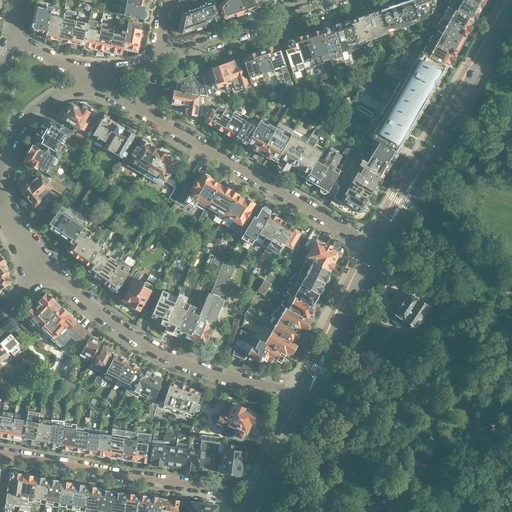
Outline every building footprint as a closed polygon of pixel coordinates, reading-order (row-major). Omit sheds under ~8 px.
[(183,9),(180,24),(178,32),(181,34),(195,29),(189,10),(188,10),(189,9),(188,5),(186,0),(184,0),(178,0),(177,8),(183,9)] [(188,10),(189,10),(195,29),(206,25),(199,6),(200,6),(199,3),(198,0),(191,0),(194,8),(189,9),(188,10)] [(207,0),(199,3),(200,6),(199,6),(206,25),(219,20),(218,16),(218,17),(212,0),(207,0)] [(218,6),(221,13),(222,12),(223,17),(225,18),(236,14),(237,16),(243,14),(243,12),(244,12),(239,0),(223,0),(219,5),(218,6)] [(239,0),(244,12),(245,12),(247,13),(251,11),(252,9),(257,7),(254,0),(239,0)] [(399,4),(398,5),(402,16),(397,18),(400,28),(412,24),(411,21),(418,19),(419,18),(412,0),(411,0),(404,3),(403,2),(398,3),(399,4)] [(412,0),(419,18),(418,19),(419,21),(427,18),(426,15),(429,14),(424,0),(412,0)] [(424,0),(429,14),(431,14),(435,5),(435,4),(438,3),(436,0),(424,0)] [(454,0),(454,1),(450,8),(454,10),(473,20),(477,20),(479,16),(477,12),(480,8),(464,0),(454,0)] [(464,0),(480,8),(484,7),(486,4),(485,1),(485,0),(464,0)] [(36,30),(46,33),(52,7),(53,5),(37,1),(32,25),(30,26),(29,27),(32,31),(34,32),(36,30)] [(126,3),(121,2),(119,14),(123,15),(136,18),(145,19),(147,18),(148,14),(146,11),(146,7),(126,3)] [(64,13),(64,10),(62,6),(56,5),(52,7),(46,33),(45,37),(47,37),(48,38),(52,39),(53,38),(58,39),(64,13)] [(388,8),(380,11),(387,30),(388,29),(394,27),(395,30),(400,28),(397,18),(402,16),(398,5),(393,6),(393,5),(388,7),(388,8)] [(448,15),(445,20),(448,22),(466,32),(468,33),(472,25),(471,24),(473,20),(454,10),(450,8),(448,6),(444,13),(448,15)] [(362,16),(361,16),(365,29),(371,26),(375,38),(381,36),(380,34),(388,31),(388,29),(387,30),(380,11),(373,13),(373,12),(367,14),(368,15),(362,17),(362,16)] [(64,13),(58,39),(64,41),(65,42),(69,43),(70,42),(71,42),(77,16),(64,13)] [(77,16),(71,42),(73,42),(73,44),(77,45),(78,44),(83,45),(84,46),(88,24),(89,22),(88,22),(88,20),(89,20),(89,18),(77,16)] [(357,19),(350,21),(357,42),(365,39),(365,41),(375,38),(371,26),(365,29),(361,16),(357,18),(357,19)] [(139,19),(129,17),(127,27),(123,48),(136,51),(136,50),(138,49),(139,44),(138,42),(138,39),(140,38),(141,34),(140,32),(141,25),(138,25),(139,19)] [(462,45),(466,37),(464,35),(466,32),(448,22),(445,20),(441,18),(438,24),(445,27),(441,33),(462,45)] [(88,24),(84,46),(85,48),(90,49),(92,47),(97,48),(102,23),(97,22),(89,20),(88,20),(88,22),(89,22),(88,24)] [(332,27),(333,29),(340,50),(341,52),(346,68),(351,66),(347,51),(350,50),(351,47),(350,44),(357,42),(350,21),(349,21),(347,21),(344,22),(343,23),(339,25),(337,24),(336,24),(335,26),(332,27)] [(102,23),(97,48),(98,51),(102,52),(104,50),(109,51),(114,25),(102,23)] [(122,54),(123,48),(127,27),(114,25),(109,51),(111,53),(115,54),(117,52),(122,54)] [(322,30),(319,31),(329,59),(336,57),(336,58),(342,56),(341,52),(340,50),(333,29),(329,31),(329,29),(326,28),(323,29),(322,30)] [(313,34),(307,36),(317,65),(323,63),(323,61),(329,59),(319,31),(318,32),(316,31),(314,32),(313,34)] [(437,31),(434,37),(431,35),(428,41),(435,45),(454,55),(456,52),(458,53),(462,45),(441,33),(437,31)] [(297,39),(295,40),(304,68),(311,65),(312,67),(317,65),(307,36),(302,37),(300,37),(297,38),(297,39)] [(283,46),(284,48),(290,67),(292,73),(298,71),(298,70),(304,68),(295,40),(292,41),(291,40),(288,41),(287,43),(288,45),(283,46)] [(425,46),(422,52),(429,56),(447,67),(450,63),(455,55),(454,55),(435,45),(432,50),(425,46)] [(273,47),(266,50),(275,75),(281,73),(282,74),(287,72),(279,47),(275,49),(273,47)] [(275,75),(266,50),(264,50),(263,50),(260,51),(259,52),(254,54),(261,74),(263,79),(263,80),(268,78),(269,78),(269,77),(275,75)] [(381,116),(369,136),(374,140),(379,142),(379,143),(394,151),(393,151),(397,153),(398,153),(403,145),(402,144),(407,135),(408,135),(410,133),(409,132),(435,88),(436,88),(437,85),(447,67),(429,56),(427,55),(422,52),(420,51),(407,72),(403,70),(377,114),(381,116)] [(244,63),(248,73),(251,84),(257,82),(257,81),(263,79),(261,74),(254,54),(250,55),(247,59),(243,60),(244,63)] [(237,60),(224,64),(230,83),(232,90),(233,92),(243,89),(244,93),(248,92),(253,90),(251,84),(248,73),(243,75),(240,65),(239,65),(238,63),(237,60)] [(224,64),(212,69),(213,71),(207,72),(210,82),(214,80),(217,88),(225,85),(227,92),(232,90),(230,83),(224,64)] [(177,83),(176,91),(200,95),(208,96),(204,86),(200,75),(194,78),(193,75),(177,81),(177,83)] [(210,84),(204,86),(208,96),(220,98),(221,93),(213,92),(210,84)] [(172,102),(180,103),(183,104),(182,105),(186,106),(185,111),(187,114),(197,116),(197,114),(199,114),(201,101),(205,102),(204,105),(208,108),(215,98),(200,95),(176,91),(174,90),(172,102)] [(302,91),(298,91),(301,100),(307,99),(317,106),(312,93),(306,90),(302,91)] [(296,91),(289,94),(291,100),(298,98),(296,91)] [(215,98),(211,104),(216,106),(220,98),(215,98)] [(290,102),(291,101),(283,101),(275,115),(281,119),(286,108),(290,102)] [(67,121),(66,122),(65,124),(70,127),(71,125),(76,127),(73,131),(81,136),(84,131),(85,132),(90,125),(84,121),(89,112),(91,109),(90,107),(85,104),(83,105),(81,109),(72,104),(71,105),(68,106),(67,109),(68,111),(63,119),(67,121)] [(211,108),(208,115),(209,116),(206,121),(207,124),(209,125),(211,124),(216,127),(217,130),(220,131),(222,131),(223,131),(230,118),(233,114),(225,110),(216,109),(215,111),(211,108)] [(230,118),(223,131),(225,132),(225,134),(227,136),(230,135),(235,138),(245,121),(247,118),(234,111),(233,114),(230,118)] [(247,118),(245,121),(235,138),(234,140),(241,145),(243,143),(246,145),(249,139),(249,138),(256,127),(249,123),(252,118),(248,116),(247,118)] [(102,119),(93,135),(88,143),(93,146),(95,145),(99,147),(99,149),(100,150),(105,142),(113,128),(115,124),(103,117),(102,119)] [(41,129),(40,131),(60,142),(59,142),(63,144),(67,137),(69,138),(70,139),(73,133),(72,133),(49,120),(47,123),(45,123),(44,124),(42,124),(40,127),(41,129)] [(249,139),(246,145),(252,148),(252,149),(255,151),(257,148),(258,149),(260,151),(261,152),(260,153),(261,154),(276,128),(268,123),(267,125),(260,121),(256,127),(249,138),(249,139)] [(115,127),(114,127),(111,132),(112,132),(103,147),(122,158),(123,156),(125,157),(127,153),(125,152),(135,135),(134,135),(134,132),(130,129),(129,130),(127,130),(126,130),(125,131),(122,129),(123,128),(117,124),(115,127)] [(306,143),(293,165),(301,169),(298,174),(306,180),(306,179),(305,178),(308,174),(321,151),(313,147),(324,128),(317,124),(306,143)] [(276,128),(261,154),(262,152),(264,153),(266,153),(267,154),(265,156),(269,159),(269,158),(276,162),(277,160),(282,151),(289,138),(282,134),(283,132),(276,128)] [(277,160),(276,162),(283,166),(287,161),(293,165),(306,143),(300,139),(302,135),(294,130),(291,134),(289,138),(282,151),(277,160)] [(40,147),(39,148),(57,158),(66,164),(67,161),(60,156),(66,146),(63,144),(59,142),(60,142),(40,131),(39,132),(37,132),(35,135),(37,136),(36,139),(38,140),(35,144),(40,147)] [(369,136),(364,133),(361,138),(366,141),(361,149),(371,155),(389,167),(390,165),(392,163),(393,161),(394,159),(394,158),(397,153),(393,151),(394,151),(379,143),(379,142),(374,140),(369,136)] [(122,163),(127,166),(136,170),(135,171),(144,176),(159,149),(150,145),(150,142),(146,139),(142,140),(138,148),(137,148),(132,155),(127,153),(122,163)] [(28,154),(24,161),(38,168),(37,169),(38,169),(45,173),(45,172),(50,175),(54,168),(58,160),(59,160),(54,157),(37,148),(33,145),(32,147),(30,147),(28,150),(28,152),(27,154),(28,154)] [(159,149),(144,176),(153,181),(155,177),(164,182),(175,188),(181,191),(185,184),(169,176),(174,168),(172,167),(176,160),(176,156),(171,154),(168,155),(159,149)] [(306,179),(306,180),(305,181),(306,183),(309,185),(311,185),(312,183),(317,185),(336,153),(330,149),(327,154),(321,151),(308,174),(305,178),(306,179)] [(359,165),(363,167),(382,179),(384,175),(387,173),(389,172),(389,170),(389,167),(371,155),(367,162),(362,159),(362,160),(352,153),(353,151),(351,150),(348,149),(346,150),(343,155),(359,165)] [(336,153),(317,185),(321,188),(320,190),(320,192),(323,194),(326,193),(327,192),(328,192),(332,185),(338,174),(331,170),(333,166),(335,167),(342,156),(336,153)] [(85,167),(80,164),(76,170),(81,173),(85,167)] [(360,172),(349,166),(346,172),(375,190),(377,186),(378,187),(379,185),(381,186),(384,182),(381,180),(382,179),(363,167),(360,172)] [(372,201),(375,196),(373,195),(373,194),(373,193),(375,190),(346,172),(343,178),(353,184),(350,189),(369,201),(370,200),(372,201)] [(181,192),(178,197),(176,201),(183,205),(185,202),(192,206),(196,205),(204,210),(206,206),(219,185),(210,180),(211,179),(210,176),(206,174),(203,175),(199,181),(196,180),(191,188),(189,193),(182,189),(181,192)] [(43,176),(42,177),(41,175),(29,185),(26,184),(22,187),(22,190),(27,196),(26,197),(33,205),(34,204),(35,206),(38,206),(42,203),(42,200),(48,195),(47,194),(52,190),(53,191),(57,187),(49,180),(48,182),(43,176)] [(54,175),(52,179),(65,186),(67,183),(54,175)] [(111,181),(106,188),(110,191),(115,183),(111,181)] [(328,192),(334,196),(334,198),(339,201),(341,201),(359,210),(359,213),(365,212),(364,209),(368,201),(369,201),(350,189),(348,188),(337,181),(335,184),(339,186),(337,190),(336,189),(337,188),(332,185),(328,192)] [(206,206),(204,210),(200,217),(203,220),(208,212),(207,210),(208,208),(216,213),(214,216),(222,221),(237,196),(238,195),(223,186),(222,187),(219,185),(206,206)] [(175,188),(169,197),(176,201),(178,197),(181,192),(181,191),(175,188)] [(237,196),(222,221),(230,225),(230,226),(231,228),(230,229),(234,231),(232,236),(238,240),(241,235),(239,234),(243,228),(242,227),(249,214),(250,215),(252,212),(250,211),(253,204),(252,201),(248,198),(245,199),(245,200),(237,196)] [(53,217),(49,224),(47,227),(60,235),(76,212),(68,206),(67,208),(62,205),(53,217)] [(254,216),(243,233),(241,238),(252,245),(255,240),(256,238),(270,214),(271,213),(270,210),(264,207),(261,208),(257,215),(255,214),(254,216)] [(76,212),(60,235),(72,244),(84,227),(87,222),(82,218),(83,217),(76,212)] [(270,214),(256,238),(268,245),(270,240),(281,220),(277,218),(277,215),(274,213),(271,214),(270,214)] [(270,240),(268,245),(266,248),(272,251),(273,249),(280,253),(283,248),(285,245),(292,232),(294,228),(294,227),(291,223),(287,223),(281,220),(270,240)] [(92,233),(84,227),(72,244),(67,251),(67,254),(71,257),(74,256),(78,258),(78,262),(81,264),(85,263),(88,265),(99,249),(111,232),(106,228),(96,243),(88,238),(92,233)] [(292,232),(285,245),(292,249),(295,243),(299,236),(292,232)] [(295,243),(292,249),(305,257),(307,258),(329,271),(330,269),(331,269),(332,269),(334,266),(333,263),(337,256),(339,256),(338,252),(335,252),(333,251),(333,250),(331,249),(331,247),(326,244),(324,245),(322,244),(316,241),(315,241),(312,239),(309,240),(301,236),(298,242),(297,244),(295,243)] [(123,241),(131,246),(133,243),(126,237),(123,241)] [(99,249),(88,265),(84,270),(85,272),(85,273),(88,275),(91,275),(94,277),(107,258),(110,253),(107,250),(105,253),(99,249)] [(118,265),(105,285),(109,287),(110,290),(113,292),(116,293),(118,289),(119,289),(121,285),(129,273),(136,263),(125,255),(118,265)] [(262,256),(258,264),(262,266),(267,259),(262,256)] [(107,258),(94,277),(95,278),(96,281),(99,283),(101,282),(105,285),(118,265),(122,260),(117,257),(114,262),(107,258)] [(309,266),(305,272),(324,283),(328,282),(329,279),(328,275),(327,275),(330,271),(329,271),(307,258),(304,263),(309,266)] [(208,293),(199,316),(191,337),(205,343),(213,325),(214,323),(216,323),(218,318),(217,316),(224,299),(222,298),(235,266),(223,262),(211,294),(208,293)] [(4,265),(0,267),(0,291),(1,291),(0,290),(8,283),(10,283),(10,278),(9,278),(7,276),(9,275),(9,271),(4,265)] [(322,293),(323,291),(323,287),(322,286),(324,283),(305,272),(301,270),(298,275),(299,275),(296,281),(296,282),(319,295),(322,293)] [(127,290),(126,292),(127,293),(125,296),(128,298),(126,302),(131,305),(130,307),(138,311),(138,310),(139,310),(142,306),(143,306),(152,291),(151,290),(152,288),(152,285),(146,282),(145,283),(138,279),(141,274),(136,272),(133,277),(133,276),(127,285),(130,287),(128,290),(127,290)] [(289,287),(286,292),(290,295),(312,307),(314,302),(317,302),(319,298),(318,295),(319,295),(296,282),(292,289),(289,287)] [(395,315),(391,320),(401,326),(405,320),(415,327),(429,307),(436,297),(415,284),(409,293),(395,315)] [(162,290),(154,310),(151,317),(157,320),(156,322),(165,326),(175,303),(166,299),(169,293),(162,290)] [(26,321),(26,322),(37,332),(39,330),(40,329),(42,327),(41,327),(43,326),(60,307),(54,302),(54,298),(50,294),(46,294),(23,318),(26,321)] [(284,300),(281,305),(288,309),(306,319),(309,315),(312,314),(314,311),(313,308),(312,307),(290,295),(286,301),(284,300)] [(175,303),(165,326),(170,328),(169,330),(177,334),(186,310),(180,308),(183,299),(177,297),(175,303)] [(254,299),(251,304),(256,307),(259,302),(254,299)] [(186,310),(177,334),(190,339),(191,337),(199,316),(193,313),(195,307),(189,304),(187,311),(186,310)] [(306,319),(288,309),(281,305),(280,304),(276,310),(274,309),(271,315),(272,316),(300,332),(301,328),(305,330),(309,322),(306,320),(306,319)] [(42,327),(40,329),(50,339),(52,340),(60,347),(71,337),(79,344),(82,337),(86,331),(72,318),(66,314),(65,310),(63,309),(60,307),(43,326),(41,327),(42,327)] [(246,312),(244,317),(249,320),(252,316),(246,312)] [(301,333),(300,332),(272,316),(269,322),(267,321),(264,327),(266,329),(293,344),(294,340),(296,341),(299,340),(301,335),(301,333)] [(224,352),(230,354),(240,320),(234,318),(224,352)] [(11,328),(14,331),(26,344),(29,341),(26,338),(27,337),(15,324),(11,328)] [(266,329),(265,329),(262,334),(260,333),(257,339),(259,340),(285,356),(288,352),(291,354),(296,346),(293,344),(266,329)] [(2,333),(0,334),(0,339),(15,357),(22,352),(19,349),(22,347),(19,343),(7,330),(3,334),(2,333)] [(86,331),(79,344),(75,352),(78,354),(79,353),(80,354),(79,355),(85,358),(86,357),(92,360),(98,347),(100,342),(99,341),(99,340),(93,337),(93,338),(89,336),(90,335),(86,331)] [(402,341),(407,344),(411,334),(406,332),(402,341)] [(242,357),(244,352),(260,362),(262,361),(263,359),(268,363),(272,362),(273,359),(281,363),(285,356),(259,340),(255,347),(252,346),(250,350),(236,342),(233,354),(242,357)] [(0,363),(3,367),(13,358),(10,354),(0,343),(0,363)] [(97,376),(94,382),(99,385),(101,381),(103,377),(105,374),(106,372),(114,355),(115,354),(110,352),(111,349),(103,345),(98,355),(97,354),(92,363),(101,367),(99,371),(101,372),(99,377),(97,376)] [(105,374),(103,377),(115,383),(126,361),(125,361),(125,359),(121,357),(120,358),(114,355),(106,372),(105,374)] [(126,361),(115,383),(126,389),(129,385),(138,368),(136,367),(136,365),(133,363),(131,364),(126,361)] [(126,389),(125,391),(137,397),(149,373),(142,369),(141,370),(138,368),(129,385),(126,389)] [(14,380),(15,381),(19,386),(29,378),(29,377),(24,372),(14,380)] [(149,373),(137,397),(138,397),(139,395),(145,399),(144,402),(151,405),(149,407),(151,408),(147,417),(153,418),(153,414),(155,409),(157,403),(155,402),(153,401),(161,385),(159,385),(162,379),(156,376),(155,374),(152,373),(150,373),(149,373)] [(164,406),(185,412),(193,415),(199,397),(198,397),(199,393),(198,393),(197,391),(194,390),(192,391),(192,390),(178,385),(178,386),(170,383),(163,402),(158,401),(154,414),(161,417),(164,406)] [(71,386),(68,391),(74,394),(76,388),(71,386)] [(39,418),(34,443),(35,442),(40,443),(41,445),(45,446),(47,445),(50,420),(44,419),(45,413),(45,406),(45,401),(42,401),(40,412),(39,418)] [(14,413),(9,439),(10,439),(10,438),(14,438),(14,439),(15,441),(21,442),(21,441),(27,416),(16,413),(18,404),(16,403),(14,413)] [(223,411),(221,414),(220,414),(216,423),(223,427),(221,431),(229,434),(228,437),(233,439),(234,439),(239,441),(244,440),(246,434),(246,433),(250,423),(255,425),(259,416),(255,414),(255,413),(232,403),(228,413),(223,411)] [(2,411),(0,421),(0,435),(2,436),(2,438),(3,438),(9,440),(9,439),(14,413),(2,411)] [(63,423),(63,426),(60,447),(62,447),(63,449),(65,450),(67,448),(73,449),(76,426),(77,420),(78,414),(73,413),(72,419),(72,423),(63,423)] [(27,416),(21,441),(22,441),(22,440),(27,441),(28,443),(33,444),(34,443),(39,418),(27,416)] [(50,420),(47,445),(48,445),(50,447),(53,448),(55,446),(60,447),(63,426),(63,423),(64,421),(51,419),(51,420),(50,420)] [(73,449),(74,450),(74,451),(79,452),(79,450),(84,451),(88,428),(76,426),(73,449)] [(88,428),(84,451),(86,452),(85,454),(91,455),(91,453),(96,454),(97,453),(100,430),(88,428)] [(112,436),(108,456),(109,456),(111,458),(115,459),(117,458),(121,458),(124,438),(125,431),(113,429),(112,435),(112,436)] [(97,453),(96,454),(97,454),(98,456),(103,457),(105,455),(108,456),(112,436),(112,435),(106,435),(107,431),(100,430),(97,453)] [(124,438),(121,458),(123,461),(128,461),(130,460),(133,460),(136,440),(137,432),(125,430),(125,431),(124,438)] [(136,440),(133,460),(135,461),(135,463),(139,463),(140,461),(146,462),(148,444),(149,434),(138,432),(137,441),(136,440)] [(201,434),(200,441),(206,442),(221,444),(222,437),(201,434)] [(151,454),(149,463),(153,463),(153,465),(161,466),(164,445),(165,441),(152,440),(150,454),(151,454)] [(188,448),(185,467),(185,469),(194,470),(194,469),(197,469),(198,464),(203,464),(204,454),(204,452),(206,442),(200,441),(199,450),(188,448)] [(177,443),(173,466),(175,466),(174,467),(180,468),(180,467),(185,467),(188,448),(189,444),(177,443)] [(222,448),(221,461),(243,464),(243,459),(246,460),(247,451),(230,449),(231,445),(223,444),(223,448),(222,448)] [(164,445),(161,466),(162,466),(162,464),(167,465),(167,466),(172,467),(173,466),(176,447),(164,445)] [(221,465),(220,472),(240,475),(241,467),(242,468),(243,464),(221,461),(220,465),(221,465)] [(10,474),(6,503),(5,508),(13,509),(14,504),(19,505),(20,496),(23,475),(17,474),(17,472),(17,471),(14,471),(12,472),(12,473),(10,474)] [(23,475),(20,496),(19,505),(31,507),(32,503),(36,477),(30,476),(30,474),(24,473),(24,475),(23,475)] [(36,477),(33,498),(32,503),(44,505),(48,479),(43,478),(42,476),(38,475),(36,477)] [(48,479),(45,500),(44,505),(57,507),(58,502),(61,482),(56,481),(55,478),(51,477),(49,479),(48,479)] [(61,482),(58,502),(58,505),(66,506),(66,509),(71,509),(75,484),(69,483),(69,482),(68,480),(64,480),(63,481),(63,482),(61,482)] [(75,484),(72,505),(71,510),(83,511),(84,511),(85,508),(88,487),(82,486),(82,484),(82,483),(78,482),(76,483),(76,485),(75,484)] [(85,508),(84,511),(97,511),(98,510),(101,489),(95,488),(96,487),(95,485),(90,485),(89,485),(89,487),(88,487),(85,508)] [(101,489),(97,511),(110,511),(114,492),(108,491),(108,489),(107,488),(103,487),(102,488),(102,490),(101,489)] [(114,492),(110,511),(124,511),(127,494),(121,493),(121,491),(120,490),(116,489),(115,490),(115,492),(114,492)] [(127,494),(124,511),(136,511),(138,496),(133,495),(133,492),(127,491),(127,494)] [(138,496),(136,511),(147,511),(150,497),(145,496),(145,494),(139,493),(139,496),(138,496)] [(150,497),(147,511),(160,511),(162,499),(157,498),(157,496),(151,495),(150,497)] [(162,499),(160,511),(177,511),(179,501),(178,501),(177,499),(173,498),(172,500),(162,499)] [(179,501),(177,511),(216,511),(217,506),(205,504),(205,503),(204,501),(205,498),(203,498),(201,499),(201,504),(179,501)]
